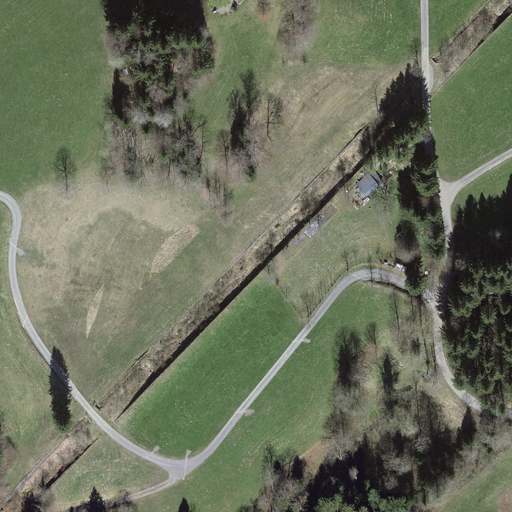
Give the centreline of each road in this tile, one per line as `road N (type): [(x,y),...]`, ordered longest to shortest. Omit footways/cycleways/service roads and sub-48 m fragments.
road 1 (track): [(441,292),(415,290),(377,271),(343,281),(217,445),(185,471),(113,436),(70,390),(19,313),(11,260),(17,211),(0,197)]
road 2 (unclassified): [(511,412),(475,402),(451,384),(438,349),(450,232),(431,157),(421,0)]
